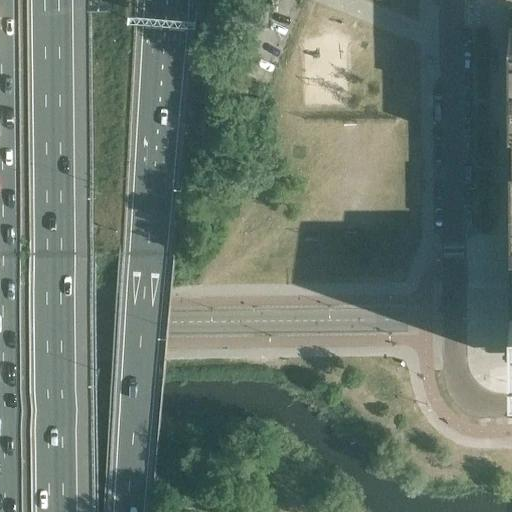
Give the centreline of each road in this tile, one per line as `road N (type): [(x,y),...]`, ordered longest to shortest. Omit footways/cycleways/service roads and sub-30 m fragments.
road 1 (motorway): [(128,511),(166,0)]
road 2 (motorway): [(55,511),(51,0)]
road 3 (unclassified): [(454,320),(0,325)]
road 4 (unclassified): [(454,320),(451,0)]
road 5 (unclassified): [(511,405),(466,394),(455,366),(454,320)]
